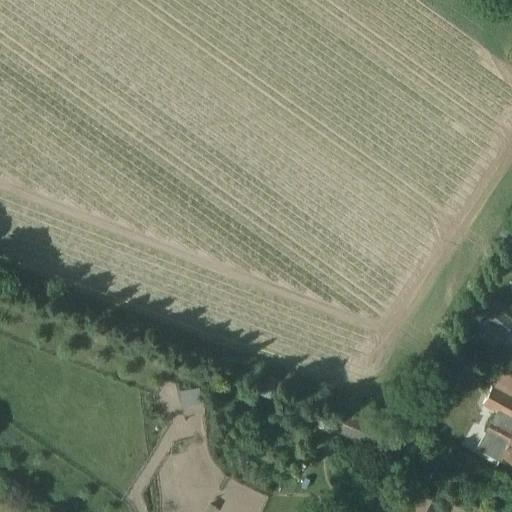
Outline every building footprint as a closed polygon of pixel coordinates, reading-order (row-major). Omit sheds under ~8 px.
[(511,320),(496,306),(487,318),(505,332),(511,324),(511,320)] [(477,363),(471,374),(485,381),(491,370),(477,363)] [(263,371),(255,393),(275,401),(283,379),(263,371)] [(497,411),(477,446),(499,459),(502,453),(511,458),(511,394),(493,384),(484,404),(497,411)] [(344,404),(334,427),(369,444),(380,418),(344,404)] [(413,490),(402,511),(434,511),(439,502),(413,490)]
